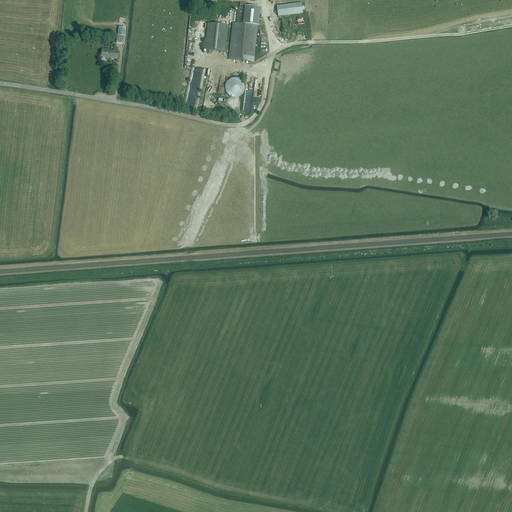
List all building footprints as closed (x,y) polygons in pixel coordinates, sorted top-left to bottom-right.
[(236,23),(232,23),(229,59),(254,62),(258,25),(259,26),(261,7),(245,6),(245,2),(240,2),(240,8),(238,8),(236,23)] [(302,3),(281,5),(277,6),(278,16),(282,16),(303,13),(302,3)] [(205,50),(226,53),(228,25),(204,23),(204,27),(207,28),(205,50)] [(113,51),(108,50),(102,49),(101,57),(118,59),(119,52),(118,51),(118,48),(114,48),(113,51)] [(236,79),(234,79),(233,79),(231,79),(230,80),(228,81),(227,82),(226,83),(225,85),(225,87),(225,88),(225,90),(225,92),(226,93),(227,94),(228,96),(230,97),(231,97),(233,98),(234,98),(236,98),(238,97),(239,97),(241,96),(242,94),(243,93),(243,92),(244,90),(244,88),(244,87),(243,85),(243,83),(242,82),(241,81),(239,80),(238,79),(236,79)] [(245,111),(253,112),(253,95),(245,95),(245,111)]
